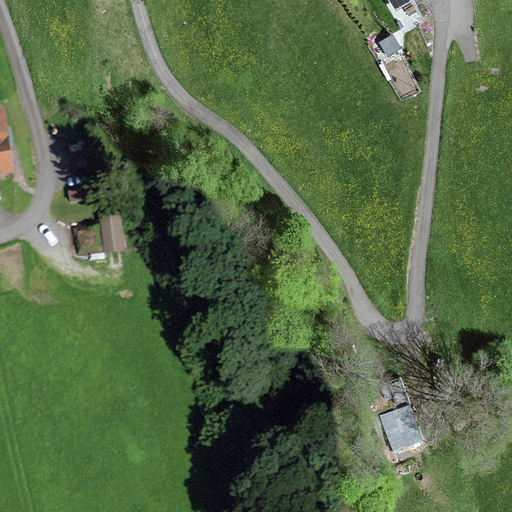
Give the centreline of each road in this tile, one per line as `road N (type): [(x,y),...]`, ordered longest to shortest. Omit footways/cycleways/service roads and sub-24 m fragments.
road 1 (residential): [(0,7),(44,171),(40,218),(0,241)]
road 2 (track): [(0,380),(26,511)]
